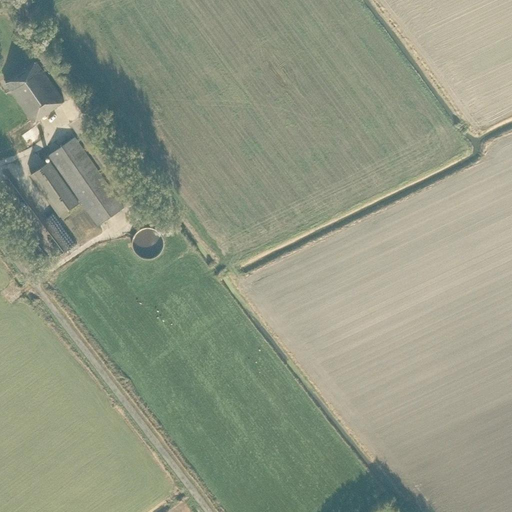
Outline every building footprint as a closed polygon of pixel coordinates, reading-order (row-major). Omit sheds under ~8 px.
[(33,122),(63,101),(35,61),(4,83),(33,122)] [(82,113),(92,106),(85,94),(74,101),(82,113)] [(48,155),(97,225),(122,207),(73,138),(48,155)] [(79,203),(50,161),(30,175),(59,217),(79,203)] [(159,232),(158,231),(156,230),(155,229),(154,229),(152,228),(151,228),(149,228),(147,228),(146,228),(144,228),(143,229),(141,230),(140,230),(139,231),(137,232),(136,233),(135,235),(134,236),(134,237),(133,239),(133,240),(132,242),(132,244),(132,245),(133,247),(133,248),(134,250),(135,252),(136,253),(137,254),(138,256),(139,257),(140,257),(142,258),(143,259),(145,259),(146,259),(148,260),(149,259),(151,259),(153,259),(154,258),(155,258),(157,257),(158,256),(159,255),(160,254),(161,253),(162,251),(163,250),(163,248),(164,247),(164,245),(164,244),(164,242),(164,241),(163,239),(163,238),(162,236),(161,235),(160,233),(159,232)]
